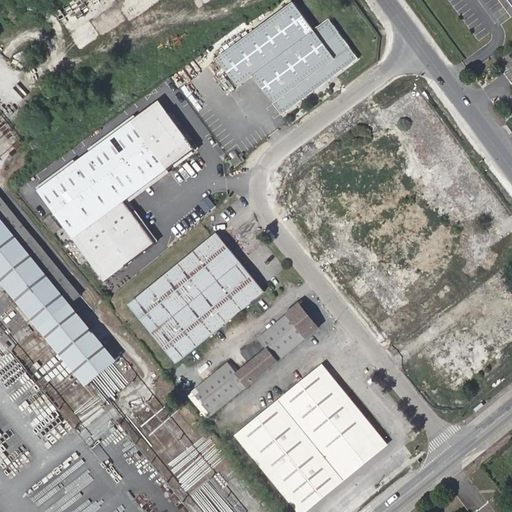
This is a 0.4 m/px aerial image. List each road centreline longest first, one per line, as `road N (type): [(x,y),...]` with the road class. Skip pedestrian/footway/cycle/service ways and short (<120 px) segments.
road 1 (tertiary): [(511,169),(385,0)]
road 2 (tertiary): [(511,408),(383,511)]
